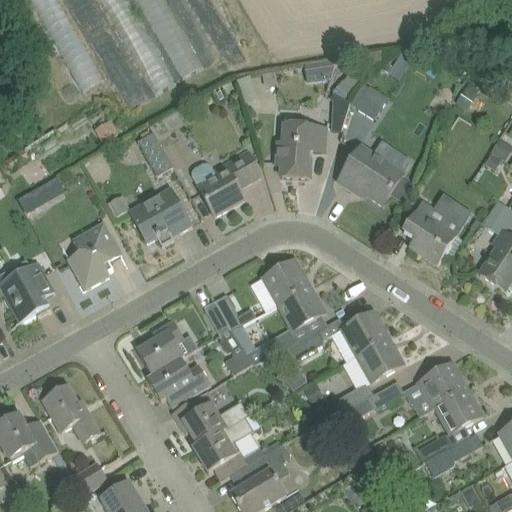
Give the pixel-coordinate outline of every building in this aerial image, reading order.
[(98,86),(58,0),(32,0),(77,96),(98,86)] [(141,106),(92,0),(63,0),(117,117),(141,106)] [(171,89),(126,0),(98,0),(149,100),(171,89)] [(134,0),(175,84),(198,73),(162,0),(134,0)] [(358,59),(360,71),(361,81),(375,69),(384,67),(382,55),(358,59)] [(389,77),(399,84),(412,64),(402,57),(389,77)] [(449,89),(435,107),(444,114),(458,96),(449,89)] [(388,103),(370,91),(370,92),(357,112),(356,113),(374,124),(388,103)] [(478,99),(476,98),(466,92),(456,107),(468,115),(478,99)] [(333,135),(341,136),(342,136),(351,108),(350,107),(343,104),(335,98),(331,103),(334,105),(333,135)] [(111,124),(95,133),(103,147),(119,138),(111,124)] [(279,147),(279,150),(278,170),(283,170),(282,182),(310,183),(311,166),(312,155),(325,156),(327,131),(286,129),(285,147),(279,147)] [(139,146),(158,181),(174,172),(154,138),(139,146)] [(500,142),(491,156),(502,163),(511,149),(500,142)] [(362,152),(351,169),(340,186),(358,198),(360,194),(384,210),(391,199),(403,182),(404,180),(362,152)] [(193,182),(200,193),(215,221),(246,204),(239,193),(262,180),(249,156),(216,174),(211,170),(208,168),(203,169),(199,170),(195,173),(193,176),(193,179),(193,182)] [(486,168),(496,175),(503,164),(493,158),(486,168)] [(403,182),(391,199),(403,207),(415,190),(403,182)] [(180,237),(191,230),(192,230),(182,212),(172,193),(130,216),(138,230),(148,248),(158,242),(163,251),(174,244),(170,237),(178,233),(180,237)] [(36,199),(27,212),(39,220),(48,206),(36,199)] [(423,205),(415,218),(404,235),(415,243),(410,251),(438,270),(449,253),(456,243),(429,225),(436,214),(423,205)] [(122,261),(113,243),(104,228),(76,245),(83,257),(70,265),(86,294),(110,281),(108,277),(114,274),(110,266),(121,260),(122,261)] [(506,295),(511,284),(511,240),(503,235),(494,248),(498,251),(480,278),(506,295)] [(264,283),(278,309),(310,291),(296,265),(264,283)] [(56,296),(46,279),(39,267),(0,288),(0,292),(10,310),(20,327),(9,333),(10,334),(37,318),(38,321),(51,314),(45,302),(56,296)] [(310,291),(278,309),(294,336),(326,318),(310,291)] [(252,313),(239,320),(228,299),(216,305),(232,335),(244,329),(257,321),(252,313)] [(205,312),(214,329),(220,340),(231,334),(231,336),(232,335),(216,305),(205,312)] [(375,317),(357,326),(344,333),(358,361),(390,343),(375,317)] [(183,362),(185,361),(177,348),(185,344),(174,326),(154,338),(157,343),(137,355),(152,380),(147,383),(148,384),(183,362)] [(270,360),(294,347),(288,335),(246,359),(253,367),(255,371),(271,362),(270,360)] [(270,360),(271,362),(274,368),(278,375),(325,349),(318,335),(295,348),(294,347),(270,360)] [(390,343),(358,361),(372,387),(387,379),(404,369),(390,343)] [(253,367),(246,359),(244,356),(226,366),(233,380),(253,367)] [(183,362),(148,384),(161,406),(185,391),(192,402),(211,390),(199,369),(190,374),(183,362)] [(422,386),(430,400),(413,409),(420,421),(468,394),(453,368),(436,378),(422,386)] [(374,400),(368,403),(375,415),(405,398),(399,386),(374,400)] [(306,394),(311,407),(324,401),(318,388),(306,394)] [(344,416),(368,403),(374,400),(367,388),(338,405),(344,416)] [(76,430),(85,447),(100,439),(87,415),(83,417),(69,392),(45,405),(54,423),(63,437),(76,430)] [(468,394),(420,421),(420,422),(437,413),(451,439),(466,431),(483,421),(468,394)] [(218,420),(213,410),(216,408),(208,396),(173,418),(181,430),(185,428),(199,450),(195,453),(246,422),(250,420),(242,406),(218,420)] [(60,456),(51,441),(41,424),(27,432),(20,419),(0,430),(0,444),(4,451),(14,468),(27,460),(33,470),(43,465),(44,465),(60,456)] [(261,453),(245,462),(241,456),(237,458),(231,449),(254,435),(246,422),(195,453),(210,477),(219,471),(226,483),(221,486),(221,487),(249,469),(265,460),(261,453)] [(306,438),(315,453),(335,441),(326,426),(306,438)] [(511,431),(501,437),(511,458),(511,431)] [(477,438),(453,451),(452,451),(423,467),(423,468),(425,466),(434,483),(454,472),(455,468),(454,467),(483,450),(477,438)] [(423,467),(452,451),(446,439),(417,456),(423,467)] [(374,450),(380,461),(389,456),(383,445),(374,450)] [(283,448),(265,460),(249,469),(257,482),(230,499),(238,511),(266,511),(288,499),(279,485),(272,474),(284,466),(291,462),(283,448)] [(102,470),(77,485),(86,499),(110,484),(102,470)] [(0,493),(8,489),(2,479),(0,474),(0,493)] [(130,486),(113,496),(101,503),(106,511),(129,511),(141,505),(130,486)] [(511,511),(511,497),(495,507),(497,511),(511,511)]
